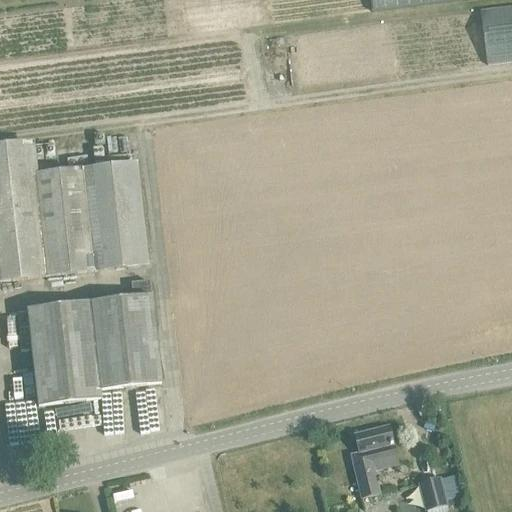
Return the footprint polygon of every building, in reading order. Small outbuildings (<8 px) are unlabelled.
[(270,0),(273,22),(369,14),(367,0),(270,0)] [(34,180),(30,147),(0,150),(0,283),(148,267),(137,168),(34,180)] [(38,408),(100,401),(99,392),(160,385),(149,283),(131,285),(133,301),(27,313),(38,408)] [(358,455),(357,455),(350,457),(360,500),(379,496),(372,466),(385,463),(387,469),(398,467),(388,428),(354,437),(356,446),(358,455)] [(425,511),(430,511),(446,508),(439,481),(419,486),(424,507),(425,511)]
